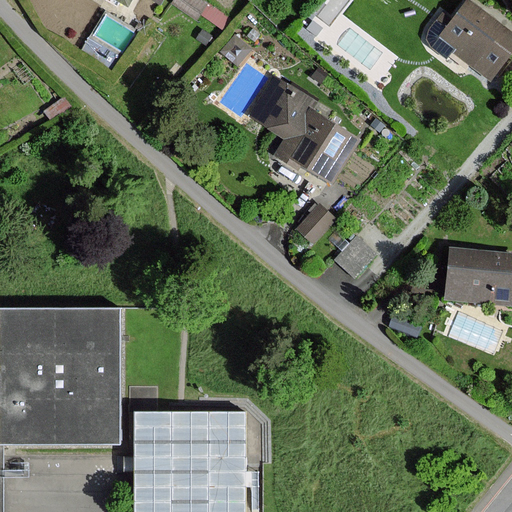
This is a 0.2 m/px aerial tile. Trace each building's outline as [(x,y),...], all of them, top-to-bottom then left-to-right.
[(208,3),(203,0),(174,0),(173,3),(197,19),(208,3)] [(511,48),(511,34),(467,1),(439,37),(456,50),(453,54),(489,80),(511,48)] [(328,186),(356,140),(312,113),(318,104),(274,78),(250,118),(284,139),(275,154),(328,186)] [(332,218),(317,206),(298,229),(313,241),(332,218)] [(354,270),(373,245),(355,231),(336,256),(354,270)] [(511,289),(511,256),(449,250),(444,300),(510,307),(511,289)] [(7,511),(7,447),(122,447),(122,310),(0,310),(0,399),(0,511),(7,511)]
